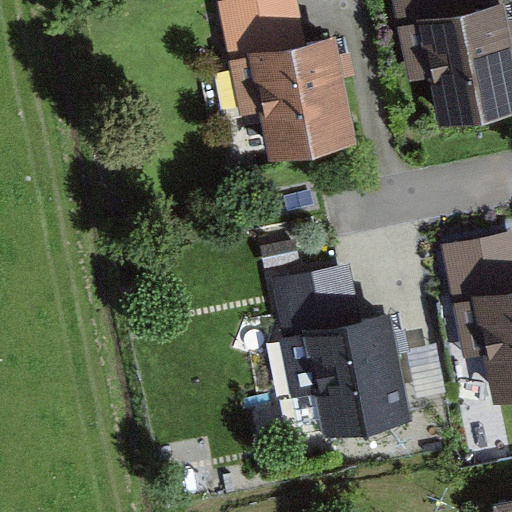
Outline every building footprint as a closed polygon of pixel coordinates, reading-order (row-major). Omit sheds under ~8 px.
[(239,71),(317,57),(306,0),(277,0),(228,9),(239,71)] [(396,0),(405,42),(482,27),(476,0),(396,0)] [(511,131),(511,21),(482,27),(405,42),(425,148),(511,131)] [(380,155),(360,49),(317,57),(239,71),(260,178),(380,155)] [(458,320),(511,309),(511,245),(446,258),(458,320)] [(294,351),(371,337),(359,275),(282,290),(294,351)] [(511,420),(511,309),(458,320),(478,426),(511,420)] [(434,435),(414,329),(371,337),(294,351),(314,458),(434,435)]
